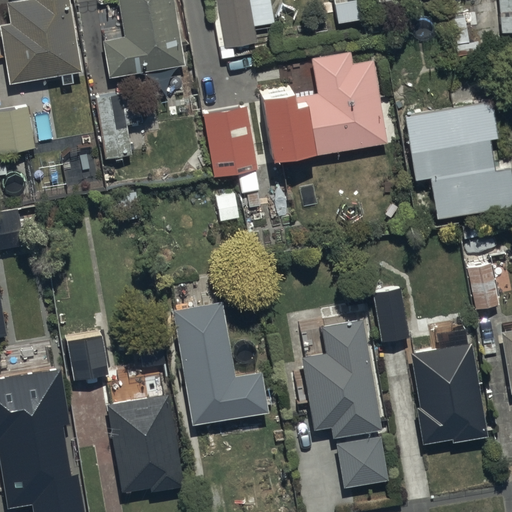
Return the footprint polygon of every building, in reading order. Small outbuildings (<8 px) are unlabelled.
[(78,61),(67,0),(6,0),(9,14),(0,15),(0,33),(7,75),(60,66),(62,73),(71,71),(70,63),(78,61)] [(182,57),(172,0),(116,0),(121,29),(102,32),(108,69),(182,57)] [(268,0),(213,0),(219,52),(233,51),(231,38),(253,35),(251,17),(271,15),(268,0)] [(511,22),(511,0),(496,0),(499,24),(511,22)] [(388,141),(375,56),(353,60),(352,50),(312,56),(317,92),(296,95),(293,79),(260,85),(270,148),(311,142),(312,152),(388,141)] [(134,82),(93,90),(104,152),(128,147),(122,118),(140,115),(134,82)] [(494,127),(488,90),(401,105),(412,169),(427,166),(434,206),(511,192),(511,175),(509,155),(492,158),(487,128),(494,127)] [(244,94),(199,102),(211,168),(233,164),(236,184),(260,180),(244,94)] [(0,145),(33,140),(26,96),(0,99),(0,145)] [(495,298),(489,256),(465,260),(472,302),(495,298)] [(409,328),(400,277),(369,283),(378,333),(409,328)] [(220,288),(170,297),(190,413),(264,400),(257,360),(233,365),(220,288)] [(376,419),(359,309),(320,315),(324,338),(297,342),(309,419),(329,416),(330,426),(376,419)] [(107,365),(97,310),(62,315),(71,371),(107,365)] [(511,318),(498,321),(509,383),(511,382),(511,318)] [(483,423),(468,331),(408,341),(417,394),(414,394),(420,434),(483,423)] [(162,339),(138,342),(142,374),(166,371),(162,339)] [(82,511),(57,360),(0,369),(0,461),(6,500),(30,496),(33,511),(82,511)] [(182,477),(167,382),(104,392),(111,435),(92,438),(97,465),(115,462),(118,481),(146,477),(147,482),(182,477)] [(386,472),(379,424),(334,431),(341,478),(386,472)]
